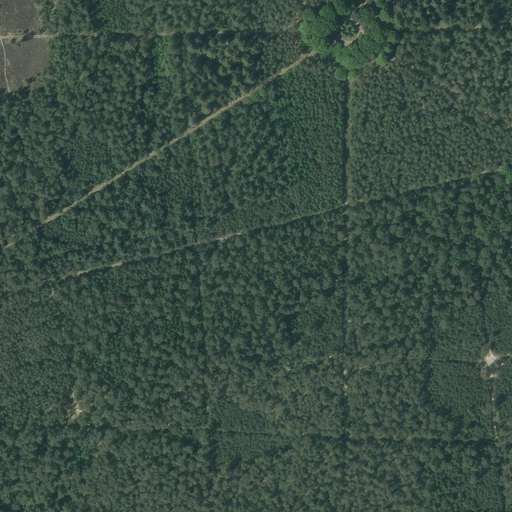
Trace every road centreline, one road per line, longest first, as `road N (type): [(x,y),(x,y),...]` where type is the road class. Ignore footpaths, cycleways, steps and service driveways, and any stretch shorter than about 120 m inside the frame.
road 1 (track): [(0,296),(511,165)]
road 2 (track): [(511,439),(0,420)]
road 3 (track): [(348,46),(345,318)]
road 4 (track): [(0,41),(48,294)]
road 5 (track): [(249,32),(0,36)]
road 6 (track): [(48,294),(78,457),(79,511)]
road 7 (track): [(511,129),(360,40)]
road 8 (track): [(343,355),(344,511)]
road 9 (track): [(359,30),(511,23)]
